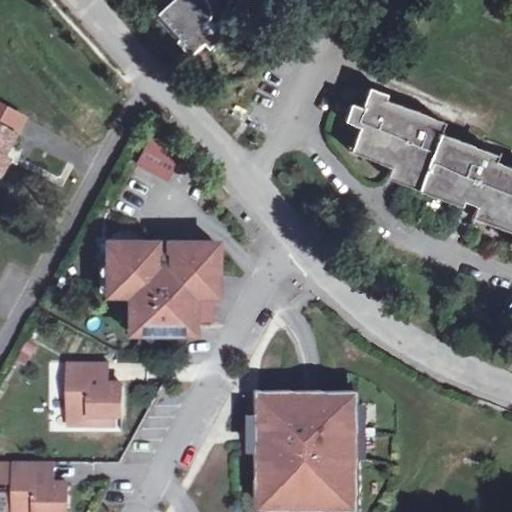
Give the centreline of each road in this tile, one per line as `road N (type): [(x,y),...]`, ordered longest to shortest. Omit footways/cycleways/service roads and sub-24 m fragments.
road 1 (unclassified): [(291,246),(74,0)]
road 2 (unknown): [(0,354),(148,83)]
road 3 (residential): [(144,511),(291,246)]
road 4 (unclassified): [(511,390),(381,324),(291,246)]
road 5 (unknown): [(300,133),(359,198),(511,284)]
road 6 (unknown): [(300,133),(360,0)]
